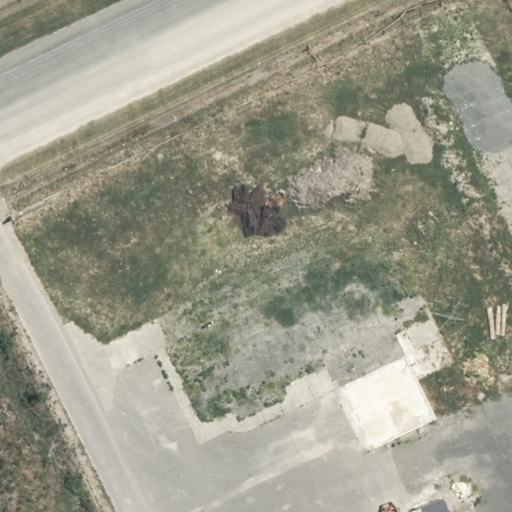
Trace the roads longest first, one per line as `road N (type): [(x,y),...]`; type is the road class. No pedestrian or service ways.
road 1 (unknown): [(0,205),(127,457),(168,508),(182,511)]
road 2 (tertiary): [(0,134),(280,0)]
